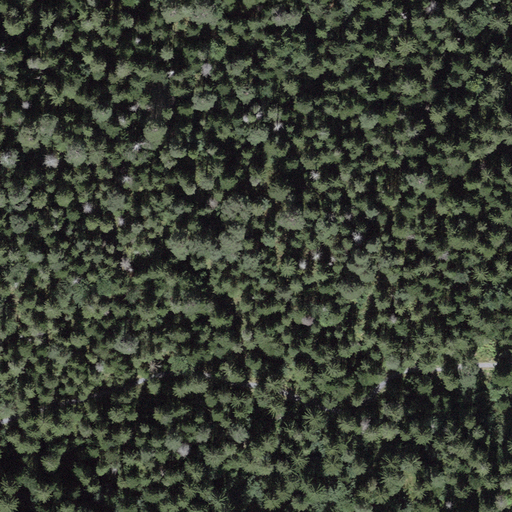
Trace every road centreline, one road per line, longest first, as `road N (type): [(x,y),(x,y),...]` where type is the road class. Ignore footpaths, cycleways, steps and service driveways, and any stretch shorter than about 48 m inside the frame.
road 1 (track): [(383,384),(347,413),(181,371),(0,426)]
road 2 (track): [(511,364),(405,370),(383,384)]
